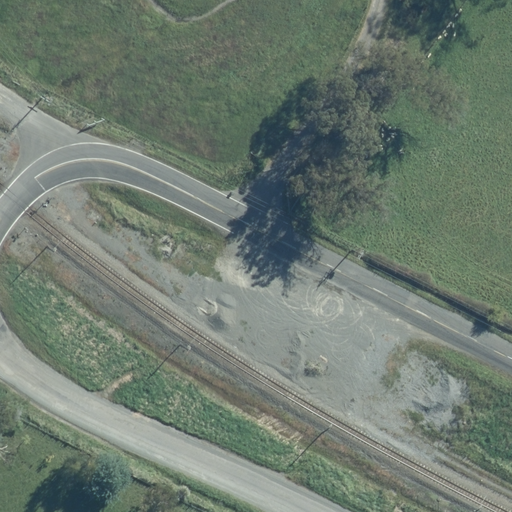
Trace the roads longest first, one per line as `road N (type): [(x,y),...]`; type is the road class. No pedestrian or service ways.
road 1 (unclassified): [(69,162),(144,170),(511,358)]
road 2 (residential): [(0,362),(88,413),(306,511)]
